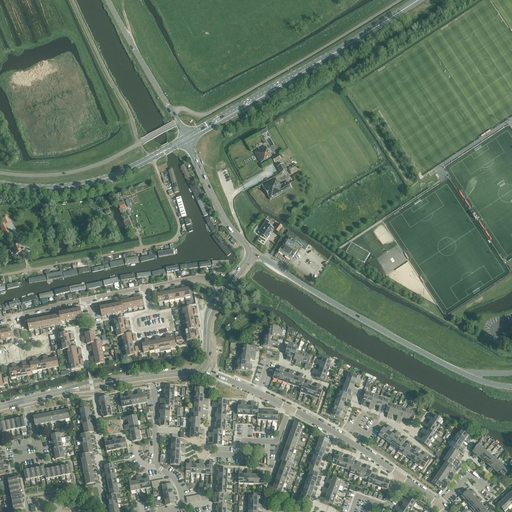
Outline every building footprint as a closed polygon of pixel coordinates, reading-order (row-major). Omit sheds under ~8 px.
[(266,147),(255,153),(261,163),(271,157),(266,147)] [(277,167),(281,174),(287,170),(283,164),(277,167)] [(181,167),(189,184),(192,182),(185,165),(181,167)] [(173,170),(169,171),(174,195),(179,193),(173,170)] [(271,200),(292,188),(288,183),(286,184),(285,184),(284,185),(281,187),(279,182),(278,183),(276,179),(263,186),(263,187),(270,200),(271,200)] [(190,185),(197,200),(201,198),(194,184),(190,185)] [(181,197),(176,199),(183,218),(187,216),(181,197)] [(197,201),(205,217),(208,215),(201,199),(197,201)] [(1,225),(2,228),(1,229),(2,230),(4,235),(9,233),(5,224),(9,222),(7,217),(2,219),(4,223),(1,225)] [(206,219),(212,233),(216,231),(209,217),(206,219)] [(188,219),(184,221),(189,233),(193,231),(188,219)] [(264,230),(261,235),(267,239),(274,229),(268,225),(270,222),(267,220),(261,228),(264,230)] [(293,257),(298,251),(299,252),(302,248),(306,250),(309,246),(292,233),(288,231),(285,235),(289,238),(281,249),(279,251),(291,260),(293,257)] [(228,257),(231,254),(215,234),(212,236),(228,257)] [(23,248),(20,249),(18,245),(12,247),(16,255),(24,251),(23,248)] [(154,255),(140,258),(141,263),(155,260),(154,255)] [(197,263),(180,266),(181,271),(198,268),(197,263)] [(109,265),(92,269),(93,273),(110,269),(109,265)] [(46,276),(28,279),(29,285),(47,281),(46,276)] [(118,278),(104,282),(105,287),(119,283),(118,278)] [(85,285),(70,288),(72,294),(86,291),(85,285)] [(69,287),(55,291),(56,296),(70,292),(69,287)] [(53,292),(39,295),(40,300),(54,296),(53,292)] [(35,295),(20,299),(22,304),(37,300),(35,295)] [(20,301),(5,305),(6,309),(21,305),(20,301)] [(121,304),(100,308),(102,316),(123,312),(121,301),(121,304)] [(28,322),(29,331),(62,324),(61,322),(83,318),(81,309),(59,313),(60,316),(28,322)] [(62,326),(62,324),(29,331),(30,333),(62,326)] [(0,339),(0,340),(11,338),(10,329),(0,331),(0,339)] [(158,341),(160,350),(160,352),(166,351),(163,340),(160,340),(160,336),(157,337),(158,339),(158,341)] [(286,360),(288,361),(293,348),(288,346),(289,344),(285,343),(285,347),(287,348),(285,355),(288,356),(286,360)] [(292,357),(294,358),(295,358),(297,351),(298,349),(293,348),(288,361),(290,362),(292,357)] [(295,365),(297,366),(302,353),(297,351),(295,358),(294,358),(294,360),(296,361),(295,365)] [(301,362),(304,363),(307,355),(302,353),(297,366),(299,367),(301,362)] [(317,360),(317,362),(330,367),(332,362),(329,361),(330,358),(319,354),(319,357),(323,358),(323,359),(322,362),(317,360)] [(320,366),(320,368),(328,372),(330,367),(317,362),(316,364),(320,366)] [(273,379),(278,381),(282,367),(280,366),(279,371),(276,370),(273,379)] [(282,382),(287,384),(292,371),(290,370),(288,374),(286,373),(282,382)] [(327,376),(313,372),(313,374),(317,375),(316,378),(325,381),(327,376)] [(292,386),(297,387),(301,374),(299,373),(298,378),(295,377),(292,386)] [(349,373),(347,378),(361,383),(361,381),(357,379),(358,376),(349,373)] [(297,387),(302,389),(303,384),(304,384),(305,380),(302,379),(304,375),(301,374),(297,387)] [(300,393),(305,394),(310,381),(308,380),(306,385),(304,384),(303,384),(302,389),(300,393)] [(346,383),(344,388),(357,392),(358,390),(353,389),(354,386),(346,383)] [(310,396),(315,398),(319,385),(317,384),(316,388),(313,387),(310,396)] [(344,388),(342,392),(348,395),(351,396),(352,393),(356,395),(357,392),(344,388)] [(339,391),(338,396),(351,401),(352,399),(347,397),(348,395),(342,392),(339,391)] [(365,402),(367,403),(371,394),(366,392),(361,405),(363,406),(365,402)] [(374,405),(377,406),(380,397),(375,395),(371,409),(373,410),(374,405)] [(378,411),(380,412),(386,397),(381,396),(380,397),(377,406),(380,407),(378,411)] [(384,408),(386,409),(387,409),(389,403),(390,399),(386,397),(380,412),(382,413),(384,408)] [(336,401),(334,406),(348,411),(348,408),(344,407),(345,404),(336,401)] [(387,418),(389,418),(394,405),(389,403),(387,409),(386,409),(385,412),(388,413),(387,418)] [(392,415),(395,416),(398,407),(394,405),(389,418),(391,419),(392,415)] [(402,418),(405,419),(408,410),(403,409),(398,422),(400,423),(402,418)] [(412,412),(408,410),(405,419),(407,420),(406,424),(408,425),(411,418),(413,419),(416,412),(413,410),(412,412)] [(341,414),(333,411),(331,415),(344,420),(345,418),(340,416),(341,414)] [(429,415),(428,417),(440,425),(443,420),(435,415),(433,418),(429,415)] [(431,421),(429,423),(437,429),(440,425),(428,417),(427,419),(431,421)] [(289,427),(292,428),(293,428),(301,431),(303,426),(294,423),(293,426),(290,425),(289,427)] [(422,425),(429,430),(429,429),(434,433),(437,429),(429,423),(428,426),(424,423),(422,425)] [(378,436),(383,439),(391,427),(389,426),(386,430),(384,428),(378,436)] [(383,439),(387,441),(392,434),(390,432),(393,428),(391,427),(383,439)] [(423,429),(422,431),(434,439),(437,435),(434,433),(429,429),(429,430),(427,432),(423,429)] [(461,430),(458,434),(470,442),(471,440),(467,437),(469,435),(461,430)] [(387,441),(391,444),(399,433),(397,431),(394,435),(392,434),(387,441)] [(425,436),(423,438),(431,443),(434,439),(422,431),(421,433),(425,436)] [(391,444),(395,447),(400,439),(398,438),(401,434),(399,433),(391,444)] [(458,434),(455,438),(463,443),(464,441),(468,444),(470,442),(458,434)] [(395,447),(399,450),(400,450),(404,444),(408,438),(405,437),(403,441),(400,439),(395,447)] [(431,443),(423,438),(422,440),(418,437),(416,439),(428,447),(431,443)] [(455,438),(452,442),(464,450),(465,448),(461,446),(463,443),(455,438)] [(398,452),(403,454),(410,443),(409,441),(406,445),(404,444),(400,450),(399,450),(398,452)] [(449,447),(452,448),(457,452),(459,449),(463,452),(464,450),(452,442),(449,447)] [(403,454),(407,457),(412,450),(410,448),(412,444),(410,443),(403,454)] [(472,457),(474,458),(482,448),(478,445),(472,452),(475,454),(472,457)] [(407,457),(411,460),(419,448),(417,447),(414,451),(412,450),(407,457)] [(411,460),(415,463),(420,455),(418,454),(421,450),(419,448),(411,460)] [(452,448),(449,452),(461,460),(462,458),(458,456),(460,453),(457,452),(452,448)] [(478,456),(480,458),(486,451),(482,448),(474,458),(475,459),(478,456)] [(480,463),(482,464),(490,454),(486,451),(480,458),(482,460),(480,463)] [(332,464),(336,466),(341,453),(339,452),(337,457),(335,456),(332,464)] [(449,452),(446,457),(454,462),(456,459),(460,462),(461,460),(449,452)] [(415,463),(419,466),(427,454),(425,453),(423,457),(420,455),(415,463)] [(427,454),(419,466),(424,469),(429,461),(426,459),(429,455),(427,454)] [(485,463),(488,465),(494,458),(490,454),(482,464),(483,466),(485,463)] [(341,468),(346,469),(351,456),(349,455),(347,460),(344,459),(341,468)] [(346,469),(351,471),(353,465),(354,462),(351,461),(353,457),(351,456),(346,469)] [(443,461),(446,463),(446,462),(454,468),(455,469),(456,467),(452,464),(454,462),(446,457),(443,461)] [(488,470),(489,471),(498,461),(494,458),(488,465),(490,467),(488,470)] [(493,469),(495,471),(503,462),(499,459),(498,461),(489,471),(491,472),(493,469)] [(350,474),(354,476),(359,462),(357,462),(356,466),(353,465),(351,471),(350,474)] [(446,462),(446,463),(443,467),(455,475),(456,473),(452,470),(454,468),(446,462)] [(497,477),(505,467),(507,465),(503,462),(495,471),(498,473),(495,476),(497,477)] [(359,477),(364,479),(369,466),(367,465),(365,470),(362,469),(359,477)] [(364,479),(369,481),(371,475),(372,472),(369,471),(371,467),(369,466),(364,479)] [(443,467),(440,471),(448,476),(450,474),(454,476),(455,475),(443,467)] [(505,467),(497,477),(498,478),(501,476),(503,478),(509,471),(505,467)] [(440,471),(437,475),(449,483),(450,481),(446,478),(448,476),(440,471)] [(368,484),(373,485),(376,475),(374,475),(374,476),(371,475),(369,481),(368,484)] [(437,475),(435,479),(442,484),(444,482),(448,485),(449,483),(437,475)] [(377,487),(382,489),(386,479),(383,478),(383,479),(380,478),(377,487)] [(442,484),(435,479),(432,483),(443,491),(445,489),(441,487),(442,484)] [(331,485),(330,487),(338,490),(340,486),(327,481),(326,483),(331,485)] [(327,494),(326,497),(335,500),(337,495),(323,490),(323,492),(327,494)] [(461,497),(465,500),(474,492),(473,490),(470,493),(468,490),(461,497)] [(465,500),(468,504),(475,498),(473,495),(476,493),(474,492),(465,500)] [(311,498),(302,494),(300,499),(309,502),(310,499),(314,500),(314,498),(311,497),(311,498)] [(504,494),(503,495),(511,505),(511,504),(511,498),(509,495),(507,497),(504,494)] [(504,499),(501,502),(508,508),(511,505),(503,495),(501,497),(504,499)] [(468,504),(472,508),(481,499),(480,497),(477,500),(475,498),(468,504)] [(403,498),(401,499),(413,507),(416,503),(408,498),(407,500),(403,498)] [(404,504),(403,506),(410,511),(413,507),(401,499),(400,501),(404,504)] [(473,511),(474,511),(475,511),(482,505),(480,503),(482,500),(481,499),(472,508),(470,509),(473,511)] [(508,508),(501,502),(499,504),(497,501),(495,502),(504,511),(508,508)]
